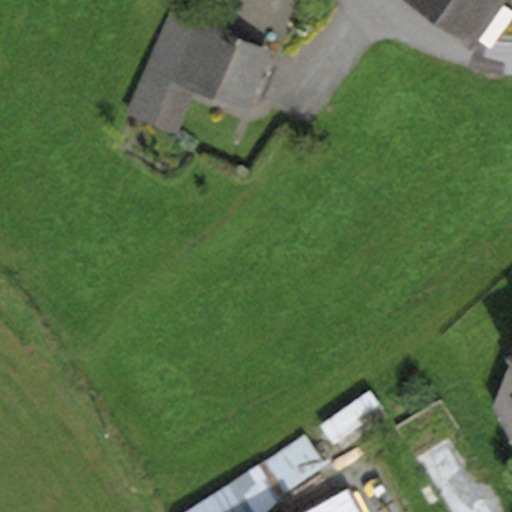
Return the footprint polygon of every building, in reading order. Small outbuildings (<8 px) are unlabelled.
[(420,0),(469,37),(471,34),(496,0),(420,0)] [(496,0),(471,34),(491,41),(511,12),(511,8),(500,0),(496,0)] [(157,113),(174,71),(245,100),(264,52),(172,17),(127,119),(155,129),(160,115),(157,113)] [(511,432),(511,395),(497,403),(511,432)] [(177,511),(246,511),(230,481),(176,509),(177,511)] [(354,511),(346,495),(314,511),(354,511)]
